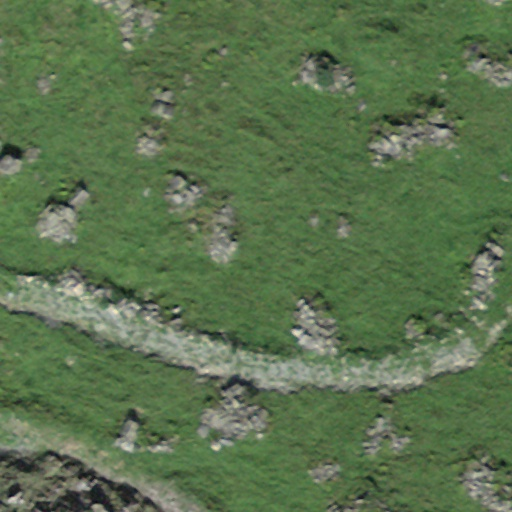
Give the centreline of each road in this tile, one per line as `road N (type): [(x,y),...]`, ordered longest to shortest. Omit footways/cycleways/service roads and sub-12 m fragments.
road 1 (track): [(0,283),(230,361),(325,378),(426,361),(478,341),(511,302)]
road 2 (track): [(171,511),(62,443),(0,425)]
